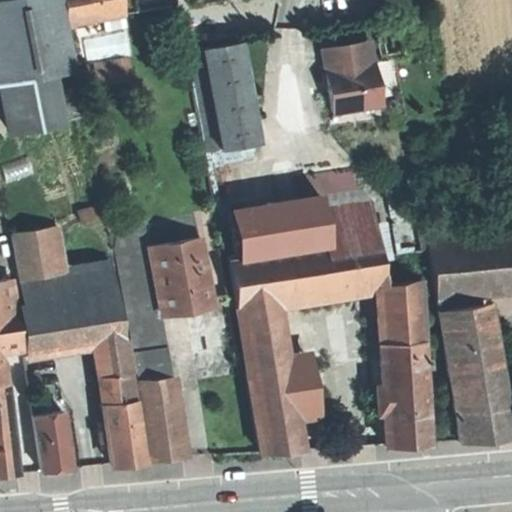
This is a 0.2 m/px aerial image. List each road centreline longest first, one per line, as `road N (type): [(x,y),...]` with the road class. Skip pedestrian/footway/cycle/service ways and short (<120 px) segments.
road 1 (secondary): [(324,493),(100,511)]
road 2 (secondary): [(511,476),(388,487)]
